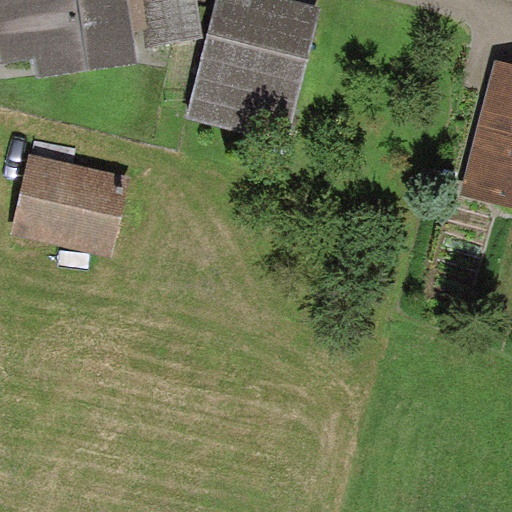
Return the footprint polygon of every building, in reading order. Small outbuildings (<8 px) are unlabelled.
[(0,0),(0,62),(1,68),(35,63),(37,81),(140,67),(137,49),(149,47),(143,2),(142,0),(0,0)] [(154,0),(143,2),(149,47),(204,39),(198,0),(154,0)] [(283,0),(218,0),(189,124),(290,148),(323,9),(283,0)] [(511,68),(498,65),(461,197),(511,210),(511,68)] [(32,157),(15,238),(115,259),(132,179),(32,157)]
